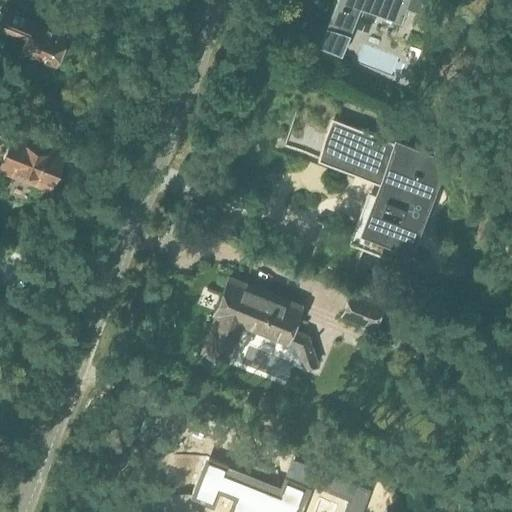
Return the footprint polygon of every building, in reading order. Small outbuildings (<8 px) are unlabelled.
[(336,0),(318,45),(342,54),(361,7),(402,23),(409,5),(420,10),(423,0),(336,0)] [(55,61),(56,58),(59,57),(61,52),(62,51),(60,48),(67,32),(6,7),(0,20),(0,22),(27,34),(22,48),(55,61)] [(486,91),(491,76),(478,72),(473,86),(486,91)] [(367,224),(409,240),(433,177),(434,177),(443,155),(400,139),(398,142),(299,104),(287,134),(342,155),(341,158),(355,164),(361,166),(362,163),(387,173),(373,208),(372,208),(371,210),(372,210),(367,224)] [(0,134),(10,139),(0,165),(0,167),(50,187),(56,171),(60,170),(63,162),(61,159),(63,153),(32,142),(38,126),(0,111),(0,134)] [(366,236),(328,222),(315,255),(314,258),(352,272),(366,236)] [(292,328),(301,305),(228,277),(214,312),(218,314),(204,351),(226,360),(240,322),(298,344),(305,369),(317,365),(308,334),(292,328)] [(340,315),(374,329),(385,301),(351,288),(340,315)] [(407,327),(398,348),(418,358),(428,337),(407,327)] [(208,461),(194,497),(212,504),(218,489),(237,496),(231,511),(232,511),(248,511),(250,510),(255,511),(295,511),(305,488),(287,481),(281,495),(224,473),(226,468),(208,461)] [(333,476),(329,487),(352,496),(346,511),(359,511),(368,490),(333,476)]
